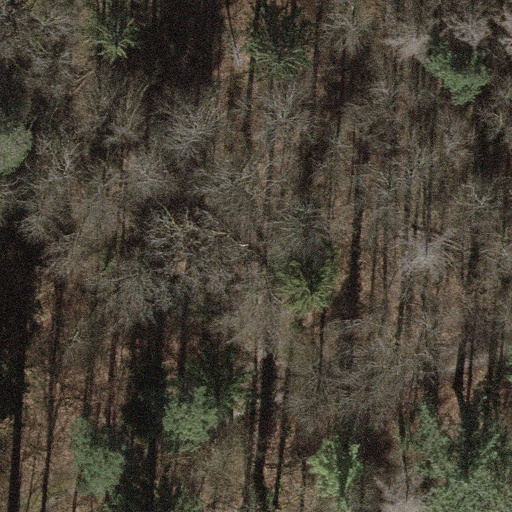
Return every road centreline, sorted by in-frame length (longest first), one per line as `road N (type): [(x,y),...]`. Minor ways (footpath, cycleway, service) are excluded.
road 1 (track): [(18,511),(49,489),(332,367),(458,355),(511,322)]
road 2 (track): [(332,367),(0,205)]
